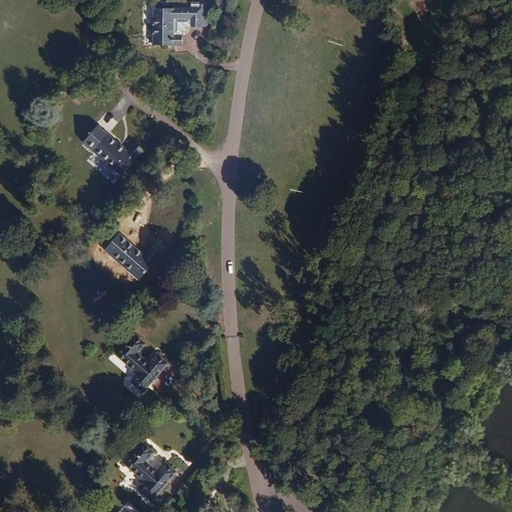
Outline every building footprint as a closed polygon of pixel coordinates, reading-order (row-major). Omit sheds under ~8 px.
[(201,9),(201,27),(210,27),(210,4),(201,4),(201,9)] [(181,45),(181,35),(173,35),(173,19),(190,19),(190,27),(201,27),(201,9),(153,8),(153,45),(181,45)] [(173,35),(181,35),(181,27),(190,27),(190,19),(173,19),(173,35)] [(84,142),(94,151),(97,148),(108,158),(106,161),(122,174),(144,148),(134,140),(126,150),(98,126),(84,142)] [(97,148),(94,151),(106,161),(108,158),(97,148)] [(511,288),(511,220),(468,297),(498,314),(511,288)] [(119,233),(104,250),(138,281),(162,255),(152,246),(144,255),(119,233)] [(116,355),(138,374),(132,382),(143,392),(168,363),(157,354),(148,363),(137,353),(145,344),(134,334),(116,355)] [(275,407),(263,409),(265,420),(277,417),(275,407)] [(140,491),(152,501),(177,472),(166,463),(164,463),(154,454),(153,452),(143,443),(125,463),(147,483),(140,491)] [(139,511),(129,502),(119,511),(139,511)]
